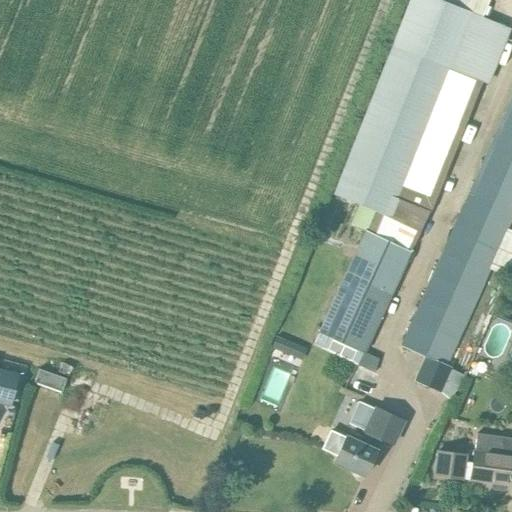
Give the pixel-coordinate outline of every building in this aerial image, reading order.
[(487,85),(511,30),(464,10),(468,0),(409,0),(333,195),(358,204),(350,224),(364,230),(318,331),(363,352),(410,250),(482,82),(487,85)] [(424,356),(413,381),(451,399),(460,385),(478,344),(460,337),(511,217),(511,90),(400,345),(424,356)] [(288,341),(275,336),(272,347),(284,352),(288,341)] [(511,347),(503,367),(511,371),(511,347)] [(0,369),(0,403),(9,406),(18,374),(0,369)] [(66,379),(38,369),(34,382),(61,392),(66,379)] [(377,450),(376,449),(381,439),(393,445),(404,421),(375,407),(374,409),(358,402),(348,423),(365,431),(359,442),(345,435),(333,461),(365,475),(377,450)] [(507,487),(507,484),(510,484),(511,471),(511,437),(476,433),(471,470),(463,469),(465,454),(437,450),(434,474),(491,481),(491,485),(493,488),(504,489),(507,487)]
